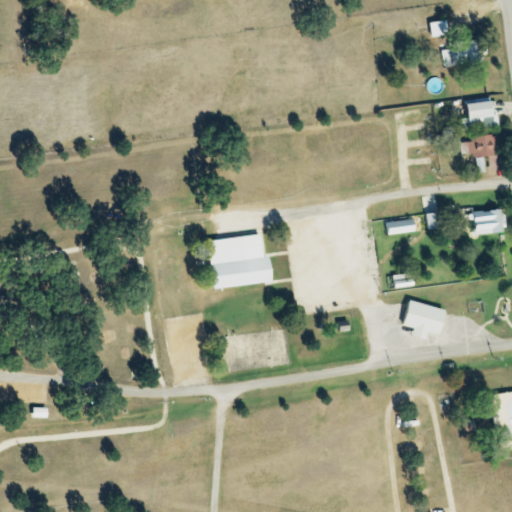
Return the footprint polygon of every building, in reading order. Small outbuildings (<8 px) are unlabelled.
[(427,23),(429,38),(446,36),(444,21),(427,23)] [(440,51),(442,67),(482,61),(479,39),(447,44),(448,50),(440,51)] [(496,115),(489,115),(488,102),(463,104),(464,119),(457,120),(458,130),(497,127),(496,115)] [(474,174),(485,173),(497,171),(493,135),(467,137),(468,142),(458,143),(459,155),(472,154),(474,174)] [(470,212),(470,235),(502,234),(502,217),(497,217),(497,211),(470,212)] [(423,214),(425,231),(441,229),(439,212),(423,214)] [(385,236),(412,232),(410,219),(383,224),(385,236)] [(203,241),(209,290),(268,283),(265,257),(260,258),(257,235),(203,241)] [(411,287),(409,273),(390,276),(391,289),(411,287)] [(442,311),(406,300),(398,326),(410,329),(408,337),(422,341),(424,333),(435,336),(442,311)] [(511,449),(511,392),(488,395),(494,452),(511,449)] [(45,409),(30,409),(29,418),(44,419),(45,409)]
